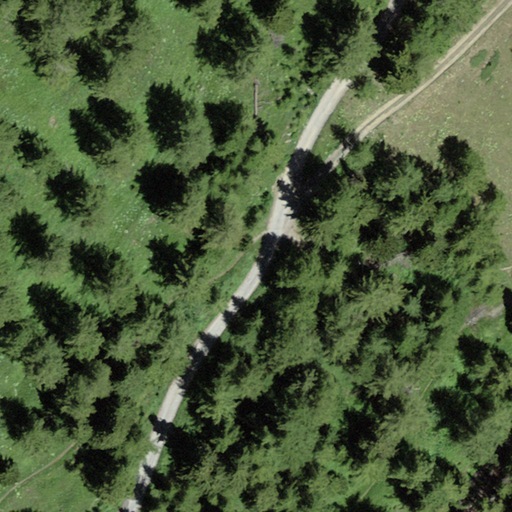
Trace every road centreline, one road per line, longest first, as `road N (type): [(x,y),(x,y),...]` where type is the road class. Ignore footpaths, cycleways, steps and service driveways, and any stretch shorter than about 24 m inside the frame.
road 1 (track): [(381,0),(304,148),(275,245),(188,353),(132,511)]
road 2 (track): [(511,1),(349,141),(275,245)]
road 3 (track): [(356,511),(459,346),(511,304)]
